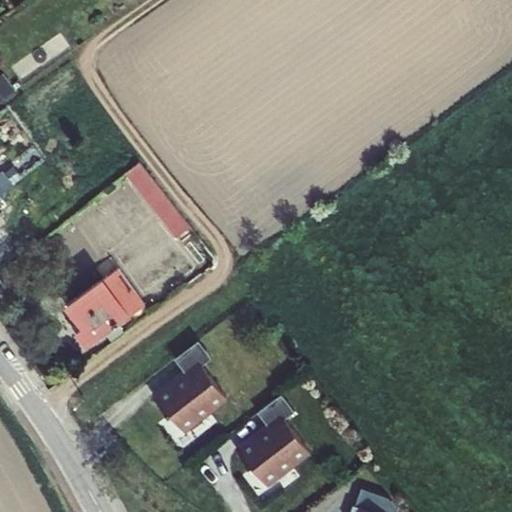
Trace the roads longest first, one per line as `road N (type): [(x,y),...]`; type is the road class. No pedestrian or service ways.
road 1 (unknown): [(37,412),(223,275),(225,254),(88,78),(86,59),(162,0)]
road 2 (tertiary): [(100,511),(0,359)]
